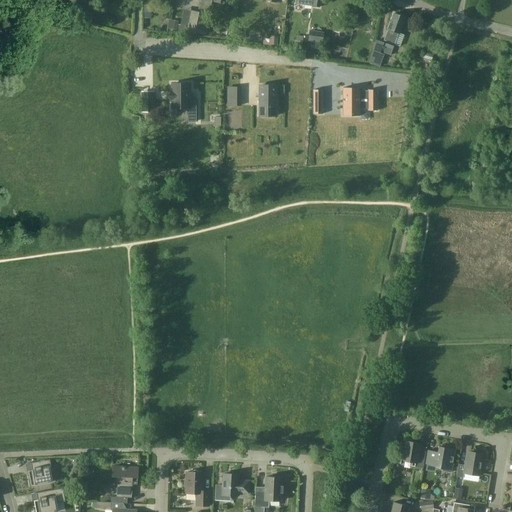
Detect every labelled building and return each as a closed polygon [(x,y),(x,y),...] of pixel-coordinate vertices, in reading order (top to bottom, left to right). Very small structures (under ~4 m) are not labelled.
[(209,15),(212,2),(211,0),(201,0),(199,13),(192,12),(187,33),(204,36),(208,15),(209,15)] [(386,47),(383,53),(390,56),(398,34),(399,34),(405,18),(393,14),(390,21),(389,21),(386,29),(388,30),(386,35),(384,40),(386,41),(384,47),(386,47)] [(168,29),(178,31),(178,28),(179,22),(170,20),(168,29)] [(306,41),(320,44),(322,34),(308,31),(306,41)] [(302,48),(303,38),(295,37),(294,47),(302,48)] [(384,55),(380,53),(384,43),(375,40),(369,64),(375,66),(379,67),(384,55)] [(172,84),(172,92),(170,92),(170,100),(171,100),(171,108),(187,108),(187,113),(195,113),(195,100),(188,100),(188,85),(172,84)] [(259,109),(276,109),(276,86),(259,86),(259,109)] [(360,91),(360,88),(342,88),(342,116),(360,116),(360,98),(368,98),(368,102),(377,102),(377,90),(368,90),(368,91),(360,91)] [(143,97),(143,112),(153,112),(153,97),(143,97)] [(313,101),(313,114),(323,114),(322,101),(313,101)] [(402,452),(400,464),(401,461),(413,463),(412,467),(423,468),(425,452),(419,451),(421,444),(407,442),(405,452),(402,452)] [(445,447),(445,448),(439,447),(437,455),(434,454),(434,452),(428,451),(426,464),(435,466),(435,468),(451,470),(454,450),(453,449),(453,448),(452,447),(450,446),(446,446),(445,447)] [(458,465),(456,477),(463,478),(464,473),(479,476),(482,454),(469,452),(468,461),(465,460),(464,466),(458,465)] [(50,460),(25,464),(26,465),(31,464),(32,470),(28,471),(28,472),(29,471),(30,476),(27,476),(28,477),(29,477),(31,486),(51,482),(50,474),(52,473),(50,460)] [(116,484),(116,497),(111,497),(111,503),(127,504),(127,498),(131,498),(132,485),(137,485),(138,468),(121,467),(120,466),(118,465),(116,466),(115,467),(112,467),(112,484),(116,484)] [(184,481),(184,486),(186,487),(186,493),(194,494),(196,496),(196,506),(209,506),(209,491),(202,491),(203,473),(198,473),(197,471),(195,470),(192,471),(191,472),(186,472),(186,480),(184,481)] [(222,495),(237,496),(237,493),(248,494),(249,482),(238,481),(238,475),(223,474),(222,495)] [(255,491),(254,507),(254,511),(262,511),(262,508),(268,508),(269,501),(280,501),(280,493),(284,493),(284,486),(280,486),(281,478),(266,477),(265,492),(255,491)] [(62,488),(55,489),(31,494),(31,495),(36,494),(37,500),(34,501),(35,501),(36,506),(33,506),(33,507),(35,507),(35,511),(56,511),(57,511),(55,503),(65,502),(62,488)] [(429,493),(430,492),(421,490),(420,497),(429,499),(429,493)] [(454,498),(461,499),(462,492),(455,491),(454,498)] [(433,500),(420,502),(421,509),(434,508),(433,500)] [(390,511),(411,511),(413,507),(393,502),(390,511)] [(452,511),(473,511),(474,506),(454,503),(452,511)]
